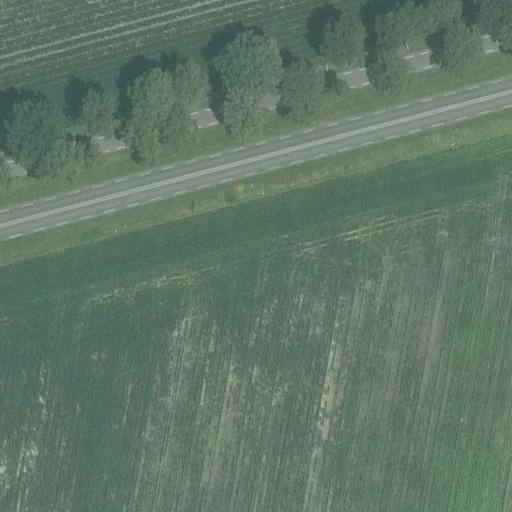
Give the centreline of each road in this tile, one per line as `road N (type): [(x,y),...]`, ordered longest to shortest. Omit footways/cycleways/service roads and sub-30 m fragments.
road 1 (primary): [(0,225),(511,90)]
road 2 (unclassified): [(0,170),(511,37)]
